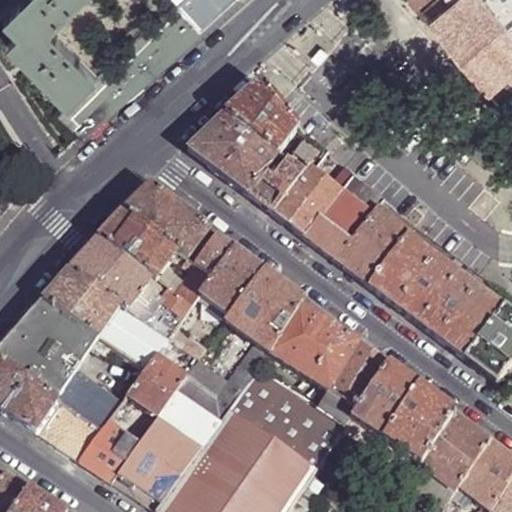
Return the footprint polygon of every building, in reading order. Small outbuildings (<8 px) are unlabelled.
[(27,11),(15,0),(11,0),(6,4),(20,18),(27,11)] [(51,17),(35,0),(15,0),(27,11),(20,18),(10,28),(70,91),(97,66),(51,17)] [(59,0),(35,0),(51,17),(64,4),(59,0)] [(180,0),(181,1),(201,22),(225,0),(180,0)] [(511,0),(433,0),(421,11),(430,22),(446,41),(488,92),(489,93),(511,72),(511,0)] [(86,124),(201,22),(181,1),(67,101),(86,124)] [(225,118),(278,159),(286,166),(305,140),(296,130),(260,88),(225,118)] [(188,154),(245,198),(263,176),(265,177),(278,159),(225,118),(188,154)] [(327,157),(305,140),(286,166),(302,178),(308,170),(315,176),(327,157)] [(245,198),(272,219),(302,178),(286,166),(278,159),(265,177),(263,176),(245,198)] [(272,219),(303,243),(320,222),(341,195),(315,176),(308,170),(302,178),(272,219)] [(341,195),(320,222),(351,245),(377,213),(383,205),(354,178),(348,186),(341,195)] [(150,189),(123,215),(177,257),(187,264),(188,265),(198,251),(210,235),(199,225),(189,218),(150,189)] [(351,245),(336,267),(368,291),(407,239),(409,236),(377,213),(351,245)] [(99,238),(97,242),(152,282),(156,285),(166,273),(177,257),(123,215),(99,238)] [(320,222),(303,243),(336,267),(351,245),(320,222)] [(216,239),(210,235),(198,251),(203,256),(216,239)] [(203,256),(193,269),(196,271),(212,283),(235,253),(216,239),(203,256)] [(417,328),(457,277),(407,239),(368,291),(394,311),(417,328)] [(97,242),(68,274),(127,315),(145,291),(152,282),(97,242)] [(198,251),(188,265),(193,269),(203,256),(198,251)] [(212,283),(200,299),(230,321),(264,275),(235,253),(212,283)] [(188,265),(187,264),(181,271),(190,278),(196,271),(193,269),(188,265)] [(184,287),(174,299),(191,311),(200,299),(212,283),(196,271),(190,278),(184,287)] [(166,273),(156,285),(161,289),(168,295),(174,299),(184,287),(166,273)] [(68,274),(41,305),(97,342),(124,360),(145,373),(156,359),(162,351),(168,343),(127,315),(68,274)] [(264,275),(230,321),(226,326),(258,348),(271,358),(300,310),(303,304),(264,275)] [(464,364),(504,312),(457,277),(417,328),(464,364)] [(145,291),(127,315),(168,343),(169,341),(175,333),(181,324),(158,308),(161,303),(154,298),(145,291)] [(174,299),(168,295),(161,303),(158,308),(181,324),(191,311),(174,299)] [(320,317),(303,304),(300,310),(317,320),(320,317)] [(41,305),(0,351),(0,366),(55,403),(76,372),(97,342),(41,305)] [(317,320),(300,310),(271,358),(327,397),(358,346),(317,320)] [(511,318),(504,312),(464,364),(496,387),(511,366),(511,318)] [(175,333),(169,341),(200,362),(206,354),(184,339),(175,333)] [(169,341),(168,343),(162,351),(192,371),(198,364),(200,362),(169,341)] [(358,346),(327,397),(356,417),(389,368),(358,346)] [(271,358),(258,348),(230,386),(219,401),(223,404),(232,411),(262,371),(271,358)] [(156,359),(145,373),(126,399),(157,421),(161,415),(176,394),(186,380),(156,359)] [(55,403),(56,405),(76,418),(100,434),(108,425),(126,399),(145,373),(124,360),(102,389),(76,372),(55,403)] [(198,364),(192,371),(186,380),(176,394),(212,420),(223,404),(219,401),(230,386),(198,364)] [(0,413),(36,437),(56,405),(55,403),(0,366),(0,413)] [(418,391),(389,368),(356,417),(350,425),(382,446),(418,391)] [(221,427),(205,448),(186,474),(158,511),(294,511),(296,509),(308,490),(315,479),(342,438),(347,432),(319,412),(294,394),(284,387),(262,371),(232,411),(221,427)] [(290,379),(284,387),(294,394),(300,386),(290,379)] [(454,418),(418,391),(382,446),(375,457),(374,458),(411,482),(412,481),(419,470),(454,418)] [(212,420),(176,394),(161,415),(205,448),(221,427),(212,420)] [(356,417),(327,397),(319,412),(347,432),(350,425),(356,417)] [(223,404),(212,420),(221,427),(232,411),(223,404)] [(161,415),(157,421),(141,443),(155,453),(186,474),(205,448),(161,415)] [(68,429),(92,446),(100,434),(76,418),(68,429)] [(488,444),(454,418),(419,470),(454,496),(457,492),(488,444)] [(92,446),(77,465),(110,487),(139,446),(108,425),(100,434),(92,446)] [(350,425),(347,432),(342,438),(374,458),(375,457),(382,446),(350,425)] [(53,450),(77,465),(92,446),(68,429),(53,450)] [(139,446),(110,487),(123,496),(140,507),(147,511),(158,511),(186,474),(155,453),(141,443),(139,446)] [(491,511),(511,481),(511,461),(488,444),(457,492),(471,502),(482,511),(491,511)] [(359,481),(370,464),(362,460),(351,477),(353,477),(359,481)] [(411,482),(409,486),(442,511),(443,511),(454,496),(419,470),(412,481),(411,482)] [(1,476),(0,477),(0,511),(11,511),(26,492),(1,476)] [(344,490),(350,495),(359,481),(353,477),(344,490)] [(511,511),(511,481),(491,511),(511,511)] [(306,511),(317,496),(308,490),(296,509),(300,511),(306,511)] [(55,511),(26,492),(11,511),(55,511)] [(457,492),(454,496),(443,511),(464,511),(471,502),(457,492)]
